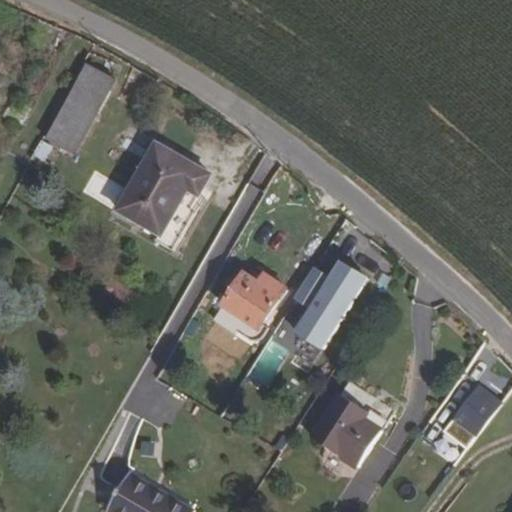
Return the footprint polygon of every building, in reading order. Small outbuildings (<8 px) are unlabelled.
[(49,140),(76,155),(117,80),(90,65),(49,140)] [(47,164),(55,148),(43,141),(34,157),(47,164)] [(119,211),(161,236),(157,243),(175,253),(197,215),(192,212),(213,176),(158,144),(119,211)] [(320,356),(367,284),(342,268),(331,284),(314,273),(293,306),(310,317),(295,340),(320,356)] [(224,306),(261,330),(288,289),(266,275),(261,283),(246,273),(224,306)] [(490,352),(467,367),(475,379),(498,364),(490,352)] [(351,382),(314,439),(360,469),(397,411),(351,382)] [(444,432),(468,450),(503,405),(479,387),(444,432)] [(247,433),(238,427),(232,439),(260,456),(267,444),(247,433)] [(108,511),(196,511),(197,511),(131,474),(108,511)]
